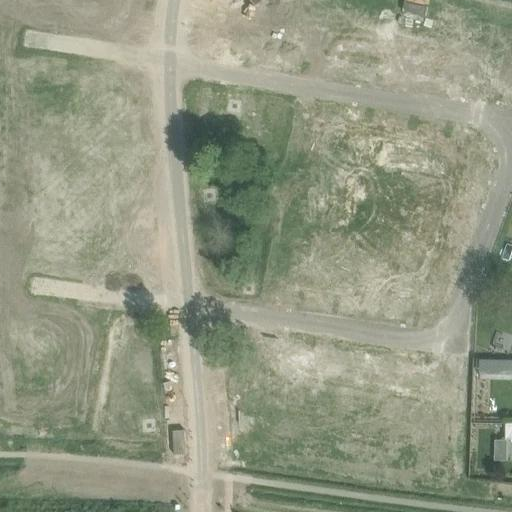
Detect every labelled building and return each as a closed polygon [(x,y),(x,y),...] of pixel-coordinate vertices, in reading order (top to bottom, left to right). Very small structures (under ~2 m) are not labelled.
[(511,41),(500,39),(491,88),(511,91),(511,41)] [(20,86),(20,62),(17,62),(17,63),(0,62),(0,119),(22,119),(22,121),(37,121),(37,91),(35,90),(35,91),(23,91),(23,86),(20,86)] [(306,129),(297,184),(315,187),(319,164),(342,168),(349,125),(347,124),(347,126),(329,123),(328,133),(306,129)] [(360,195),(377,198),(387,143),(367,140),(368,130),(351,127),(351,125),(349,125),(342,168),(364,172),(360,195)] [(387,143),(377,198),(395,201),(399,178),(421,182),(429,139),(427,138),(426,140),(409,137),(407,147),(387,143)] [(440,209),(458,212),(468,157),(446,154),(448,144),(431,141),(431,139),(429,139),(421,182),(444,186),(440,209)] [(310,219),(291,216),(281,271),(303,275),(301,284),(319,287),(318,289),(320,290),(328,247),(305,243),(310,219)] [(362,285),(372,230),(354,227),(350,250),(328,247),(320,290),(322,290),(323,288),(340,291),(342,281),(362,285)] [(389,233),(372,230),(362,285),(382,289),(381,298),(398,301),(398,303),(400,304),(408,260),(385,257),(389,233)] [(443,299),(453,244),(434,241),(430,264),(408,260),(400,304),(402,304),(402,302),(420,305),(422,295),(443,299)] [(15,342),(12,364),(20,365),(19,367),(27,368),(28,366),(62,370),(62,371),(69,372),(69,371),(75,372),(90,374),(95,333),(94,333),(92,345),(70,342),(73,321),(63,319),(63,320),(59,319),(56,318),(56,319),(50,318),(51,311),(42,310),(41,314),(19,311),(15,336),(14,336),(13,342),(15,342)] [(287,420),(293,375),(291,375),(290,379),(277,378),(277,373),(281,349),(249,345),(246,364),(244,364),(244,365),(246,365),(244,375),(243,375),(243,376),(245,376),(242,395),(272,399),(269,418),(287,420)] [(499,358),(485,358),(485,373),(499,374),(499,358)] [(381,366),(382,360),(380,360),(380,362),(364,360),(360,393),(356,393),(356,397),(355,397),(353,411),(354,411),(353,415),(378,418),(376,431),(397,434),(397,436),(398,436),(405,389),(389,387),(392,368),(381,366)] [(450,403),(453,376),(424,372),(418,415),(447,418),(444,439),(462,441),(467,405),(450,403)]
